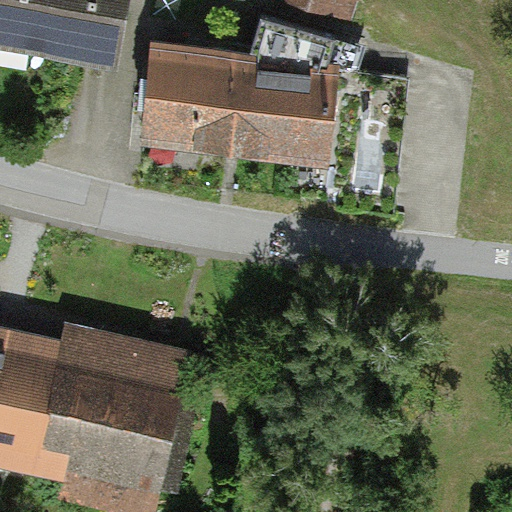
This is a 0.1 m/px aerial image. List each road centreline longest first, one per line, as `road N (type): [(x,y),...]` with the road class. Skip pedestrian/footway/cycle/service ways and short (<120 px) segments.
road 1 (unclassified): [(511,264),(134,214),(0,177)]
road 2 (track): [(357,248),(332,511)]
